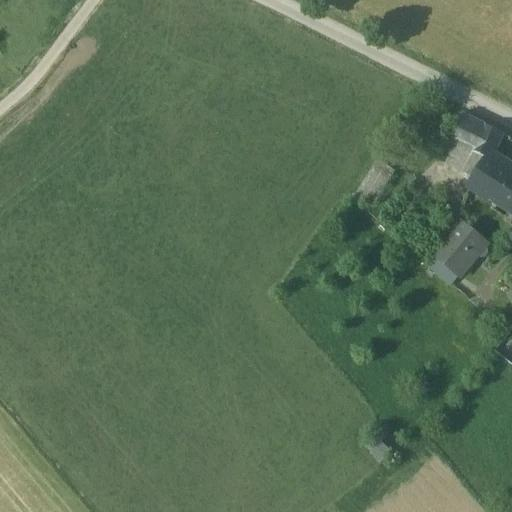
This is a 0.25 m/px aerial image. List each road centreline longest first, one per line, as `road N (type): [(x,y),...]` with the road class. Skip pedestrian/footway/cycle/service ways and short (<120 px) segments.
road 1 (residential): [(511,121),(271,0)]
road 2 (track): [(97,0),(36,80),(0,110)]
